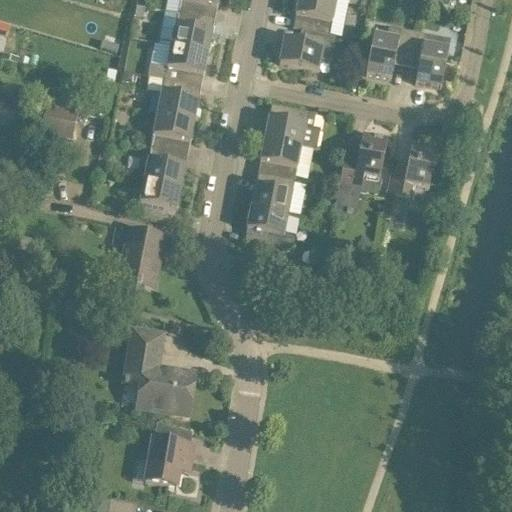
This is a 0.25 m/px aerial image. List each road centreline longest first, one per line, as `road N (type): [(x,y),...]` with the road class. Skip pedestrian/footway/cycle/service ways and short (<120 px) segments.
road 1 (residential): [(227,511),(248,394),(245,352),(208,246),(240,87)]
road 2 (residential): [(240,87),(428,123),(467,95),(486,0)]
